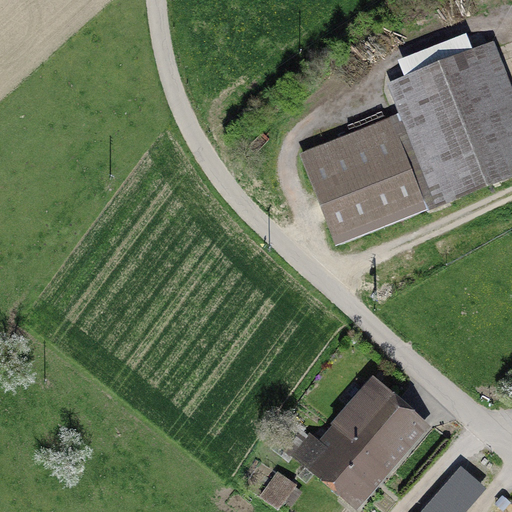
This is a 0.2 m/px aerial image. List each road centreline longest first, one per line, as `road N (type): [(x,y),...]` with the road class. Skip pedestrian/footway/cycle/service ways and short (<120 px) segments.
road 1 (unclassified): [(507,445),(220,180),(166,76),(155,0)]
road 2 (unknown): [(334,285),(435,226),(511,196)]
